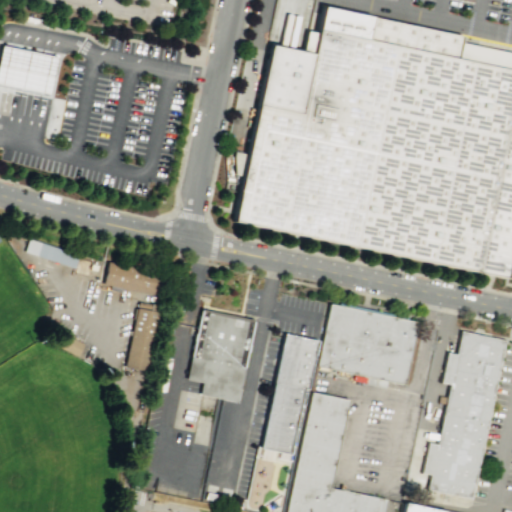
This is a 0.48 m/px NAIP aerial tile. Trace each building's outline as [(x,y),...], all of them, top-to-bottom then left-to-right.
[(506,281),(511,251),(511,47),(369,17),(365,40),(318,30),(313,55),(270,46),(233,226),(506,281)] [(46,94),(0,83),(0,45),(55,57),(46,94)] [(242,175),(242,152),(233,152),(232,175),(242,175)] [(73,266),(77,253),(28,237),(24,250),(73,266)] [(159,294),(164,271),(106,258),(101,282),(159,294)] [(87,274),(90,262),(77,259),(75,272),(87,274)] [(157,309),(137,305),(124,365),(144,369),(157,309)] [(403,384),(416,323),(328,305),(316,367),(403,384)] [(236,404),(200,396),(202,385),(186,381),(201,311),(254,322),(236,404)] [(52,329),(46,340),(76,355),(82,343),(52,329)] [(471,501),(484,435),(486,436),(506,341),(460,332),(455,356),(446,354),(439,384),(449,386),(437,446),(426,444),(420,474),(429,476),(426,492),(471,501)] [(259,447),(283,335),(318,342),(308,390),(305,390),(291,454),(259,447)] [(382,511),(385,501),(329,490),(347,401),(310,393),(285,511),(382,511)]
